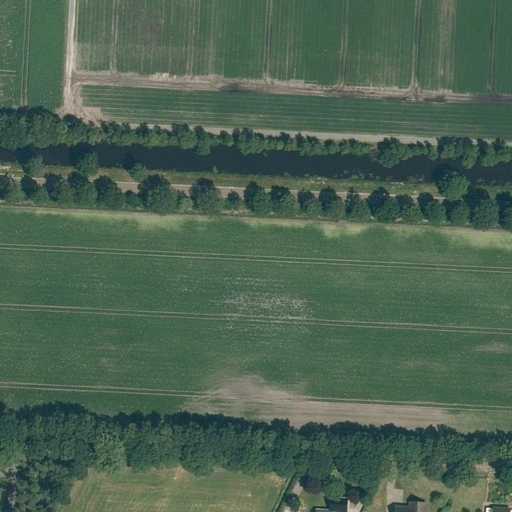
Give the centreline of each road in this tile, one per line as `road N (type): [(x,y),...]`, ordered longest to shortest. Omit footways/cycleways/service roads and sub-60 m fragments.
road 1 (track): [(511,145),(87,125),(66,99),(71,0)]
road 2 (tertiary): [(511,206),(0,182)]
road 3 (unclassified): [(382,458),(0,438)]
road 4 (unclassified): [(511,465),(382,458)]
